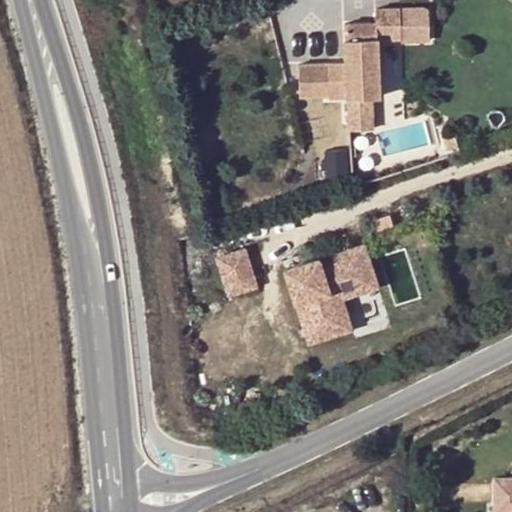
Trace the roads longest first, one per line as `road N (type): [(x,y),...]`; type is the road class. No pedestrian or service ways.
road 1 (secondary): [(131,482),(106,225),(73,97),(36,0)]
road 2 (secondary): [(30,0),(80,253),(102,484)]
road 3 (tertiary): [(511,347),(261,468)]
road 4 (tertiary): [(261,468),(131,482)]
